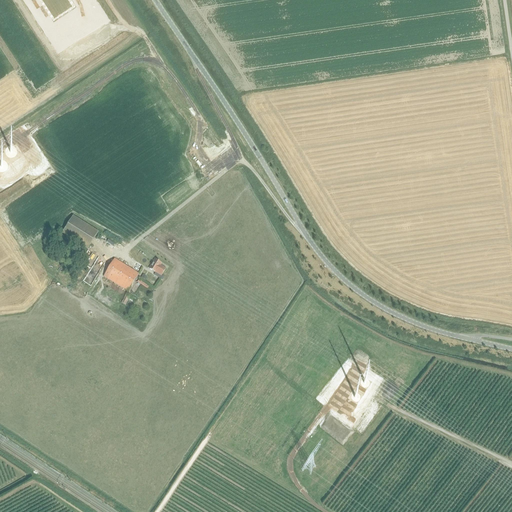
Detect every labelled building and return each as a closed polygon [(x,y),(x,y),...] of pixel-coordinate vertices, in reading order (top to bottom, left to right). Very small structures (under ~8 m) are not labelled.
[(74,6),(69,0),(37,0),(54,22),(74,6)] [(63,233),(88,249),(99,232),(73,216),(63,233)] [(128,291),(139,273),(115,258),(104,276),(128,291)] [(161,264),(155,260),(149,269),(156,273),(156,272),(161,276),(165,269),(162,267),(160,266),(161,264)] [(125,305),(131,296),(126,294),(121,303),(125,305)] [(136,296),(131,303),(135,305),(140,299),(136,296)]
